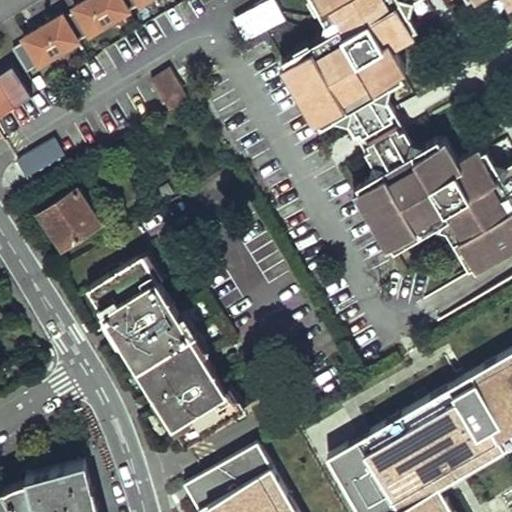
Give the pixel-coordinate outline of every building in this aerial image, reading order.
[(65,10),(25,34),(39,59),(140,0),(81,0),(76,4),(78,7),(67,13),(65,10)] [(247,41),(287,21),(275,0),(267,0),(234,17),(247,41)] [(327,32),(283,57),(316,114),(406,61),(396,44),(422,29),(413,11),(415,0),(510,0),(320,0),(330,18),(327,32)] [(406,61),(316,114),(321,123),(339,112),(352,116),(390,95),(394,80),(410,70),(406,61)] [(16,65),(0,74),(0,110),(31,91),(16,65)] [(170,66),(152,77),(164,99),(182,88),(170,66)] [(182,88),(164,99),(169,107),(187,96),(182,88)] [(390,95),(352,116),(359,128),(396,106),(390,95)] [(369,146),(375,157),(413,135),(407,125),(369,146)] [(372,171),(355,182),(392,246),(435,222),(448,225),(475,270),(511,248),(511,158),(509,160),(495,155),(485,139),(459,154),(445,129),(429,139),(413,135),(375,157),(372,171)] [(46,138),(18,155),(27,171),(56,154),(46,138)] [(78,184),(43,209),(65,241),(102,216),(78,184)] [(140,250),(88,281),(138,362),(193,328),(158,271),(155,272),(140,250)] [(193,328),(138,362),(186,438),(237,406),(219,378),(223,375),(193,328)] [(348,442),(327,454),(361,511),(390,511),(432,487),(426,478),(457,461),(462,470),(484,457),(479,448),(492,441),(497,450),(511,441),(511,346),(497,355),(502,364),(490,372),(484,363),(449,383),(454,393),(436,403),(430,394),(402,411),(408,420),(391,429),(386,420),(370,429),(375,438),(353,451),(348,442)] [(490,372),(502,364),(497,355),(484,363),(490,372)] [(430,394),(436,403),(454,393),(449,383),(430,394)] [(386,420),(391,429),(408,420),(402,411),(386,420)] [(353,451),(375,438),(370,429),(348,442),(353,451)] [(185,479),(203,511),(300,511),(258,438),(185,479)] [(479,448),(484,457),(497,450),(492,441),(479,448)] [(3,483),(0,484),(0,511),(99,511),(95,495),(86,457),(28,470),(28,475),(5,485),(3,483)] [(426,478),(432,487),(462,470),(457,461),(426,478)] [(390,511),(420,511),(439,501),(432,487),(390,511)] [(439,501),(445,511),(450,511),(456,509),(448,496),(439,501)] [(445,511),(439,501),(420,511),(457,511),(456,509),(450,511),(445,511)]
